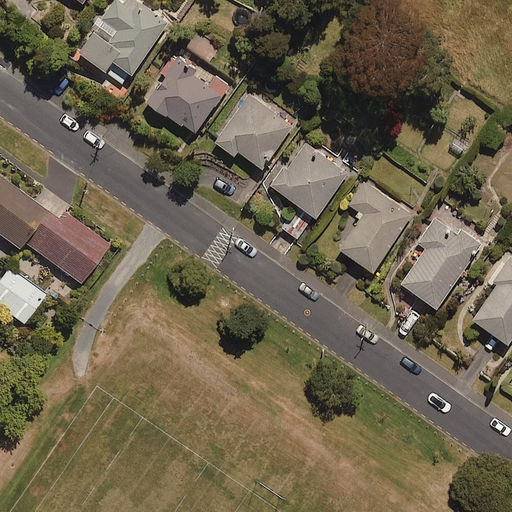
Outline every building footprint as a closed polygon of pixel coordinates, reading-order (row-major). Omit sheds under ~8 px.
[(169,25),(132,0),(116,0),(79,55),(106,74),(113,64),(133,77),(169,25)] [(210,88),(177,65),(149,105),(195,137),(230,87),(217,78),(210,88)] [(294,126),(249,95),(216,144),(235,157),(238,153),(264,171),(294,126)] [(349,175),(307,144),(288,170),(284,167),(270,186),(317,220),(349,175)] [(56,223),(0,182),(0,237),(19,252),(24,244),(81,286),(109,248),(63,214),(56,223)] [(413,215),(364,183),(349,206),(364,215),(340,253),(375,275),(413,215)] [(482,244),(440,217),(425,239),(431,243),(401,288),(438,312),(482,244)] [(511,328),(511,255),(504,250),(464,306),(506,336),(511,328)] [(45,296),(18,276),(0,300),(0,308),(24,325),(45,296)]
